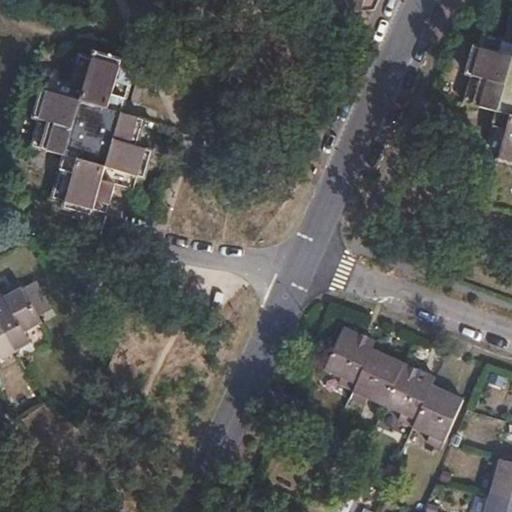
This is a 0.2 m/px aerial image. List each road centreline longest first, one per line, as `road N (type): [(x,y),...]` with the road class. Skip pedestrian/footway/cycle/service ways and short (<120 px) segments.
road 1 (track): [(95,511),(244,166),(260,78),(251,0)]
road 2 (tertiary): [(423,0),(307,261)]
road 3 (tertiary): [(300,275),(193,511)]
road 4 (residential): [(511,338),(307,261)]
road 5 (residential): [(144,255),(300,275)]
